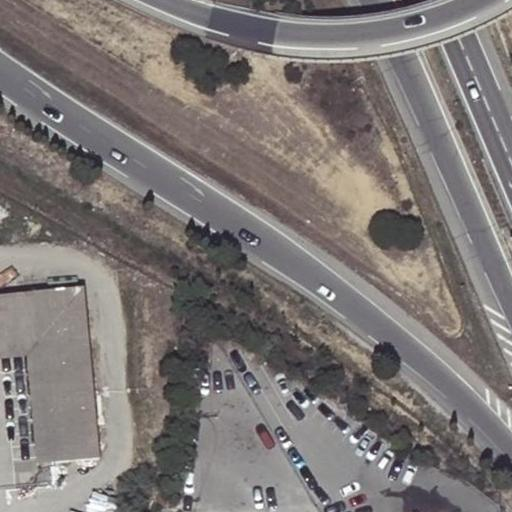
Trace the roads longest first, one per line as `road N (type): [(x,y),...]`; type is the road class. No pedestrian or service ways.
road 1 (primary): [(0,72),(301,264),(443,379),(511,447)]
road 2 (primary): [(162,0),(237,27),(334,39),(432,24),(493,0)]
road 3 (primary): [(376,0),(511,296)]
